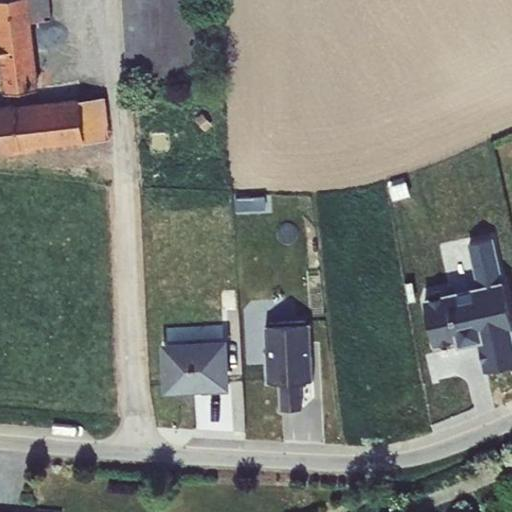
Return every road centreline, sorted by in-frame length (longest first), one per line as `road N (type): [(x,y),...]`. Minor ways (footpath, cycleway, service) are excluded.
road 1 (unclassified): [(0,447),(411,467),(511,427)]
road 2 (track): [(115,0),(135,459)]
